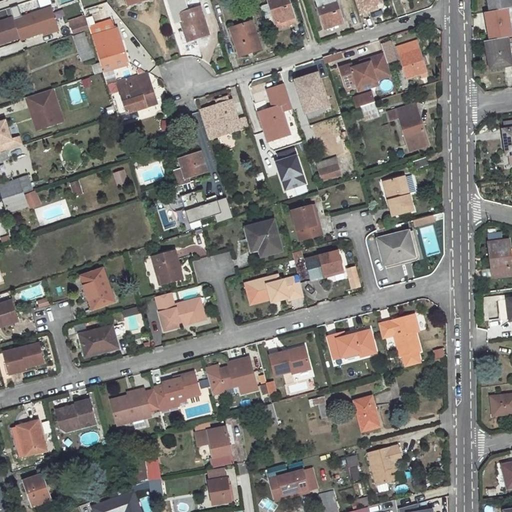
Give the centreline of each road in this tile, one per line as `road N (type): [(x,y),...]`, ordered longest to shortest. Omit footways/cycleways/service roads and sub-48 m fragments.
road 1 (residential): [(174,92),(455,7)]
road 2 (unclassified): [(460,449),(458,278)]
road 3 (residential): [(70,381),(231,338)]
road 4 (residential): [(231,338),(374,300)]
